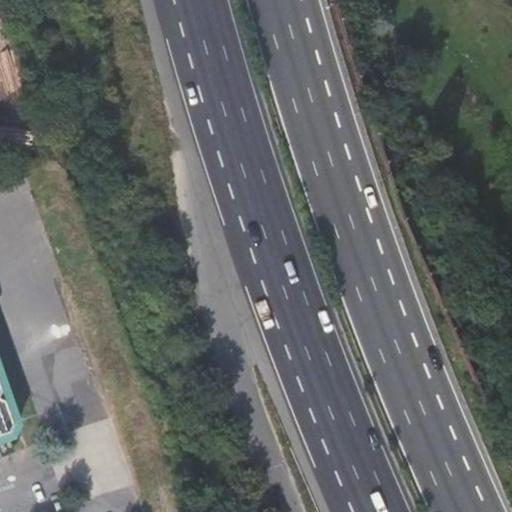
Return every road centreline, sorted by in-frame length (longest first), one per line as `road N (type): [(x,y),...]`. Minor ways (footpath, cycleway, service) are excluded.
road 1 (motorway): [(471,511),(396,335),(285,0)]
road 2 (motorway): [(192,0),(246,184),(372,511)]
